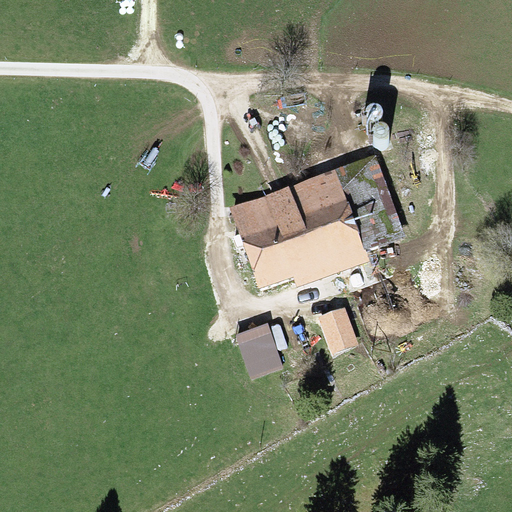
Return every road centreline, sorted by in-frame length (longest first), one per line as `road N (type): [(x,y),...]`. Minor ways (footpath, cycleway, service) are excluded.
road 1 (track): [(0,72),(149,72),(195,83),(211,110),(223,268)]
road 2 (track): [(195,83),(386,82),(511,113)]
